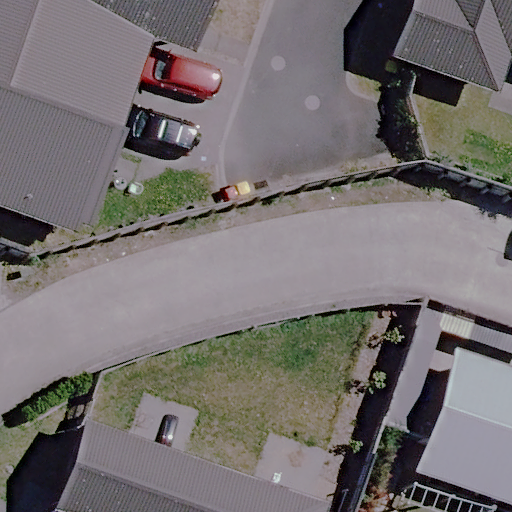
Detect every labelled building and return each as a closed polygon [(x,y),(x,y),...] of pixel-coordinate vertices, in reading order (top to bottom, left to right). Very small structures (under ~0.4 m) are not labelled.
[(0,0),(0,43),(125,87),(143,36),(186,51),(204,0),(0,0)] [(511,0),(408,0),(389,57),(489,91),(501,55),(511,58),(511,0)] [(0,210),(74,236),(125,87),(0,43),(0,210)] [(511,511),(511,375),(458,356),(415,478),(511,511)] [(316,511),(318,508),(85,427),(55,511),(316,511)]
